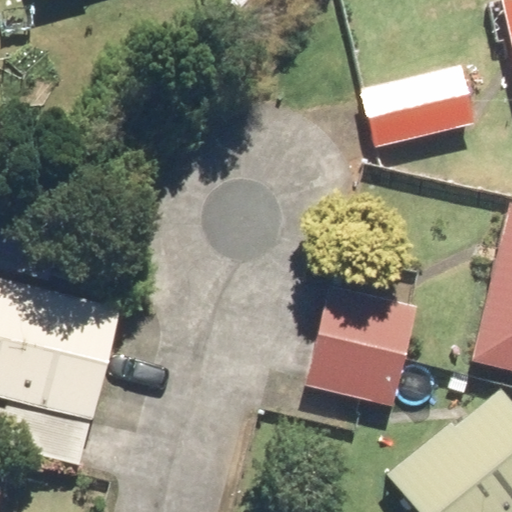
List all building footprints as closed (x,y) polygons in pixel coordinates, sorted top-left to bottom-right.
[(366,88),(380,141),(478,117),(465,63),(366,88)] [(511,363),(511,213),(477,355),(511,363)] [(0,270),(0,439),(85,461),(125,303),(0,270)] [(333,282),(311,382),(397,401),(419,301),(333,282)] [(511,511),(511,391),(505,383),(399,474),(431,511),(511,511)] [(0,500),(9,478),(0,474),(0,500)]
